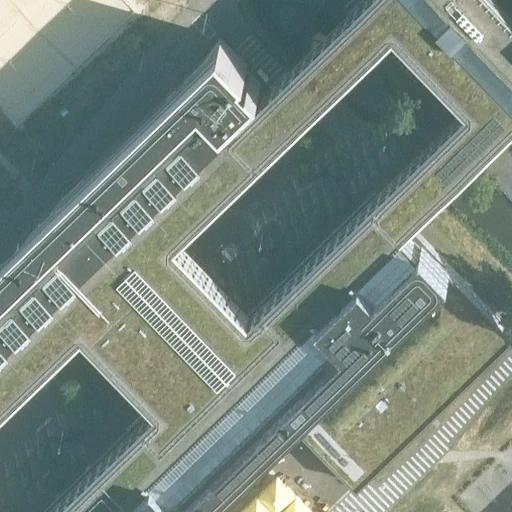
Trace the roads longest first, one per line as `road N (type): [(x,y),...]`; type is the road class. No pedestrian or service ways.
road 1 (residential): [(200,0),(10,229)]
road 2 (residential): [(211,0),(298,99),(378,164)]
road 3 (residential): [(511,362),(366,511)]
road 4 (residential): [(448,95),(352,0)]
